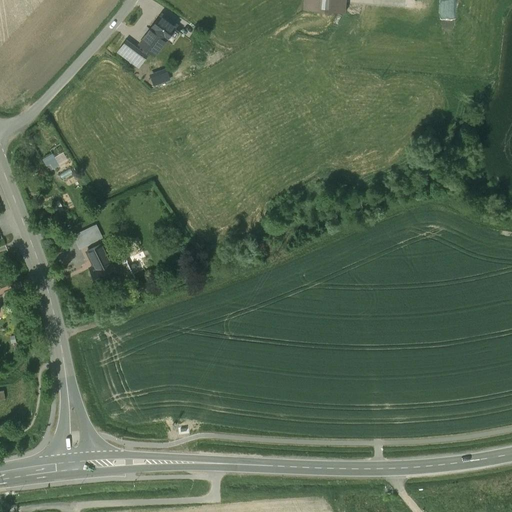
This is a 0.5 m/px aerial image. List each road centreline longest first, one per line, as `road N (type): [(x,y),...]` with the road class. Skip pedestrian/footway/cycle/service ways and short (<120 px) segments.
road 1 (secondary): [(79,465),(379,470),(511,454)]
road 2 (tertiary): [(79,465),(49,294),(0,161)]
road 3 (residential): [(0,128),(28,111),(127,0)]
